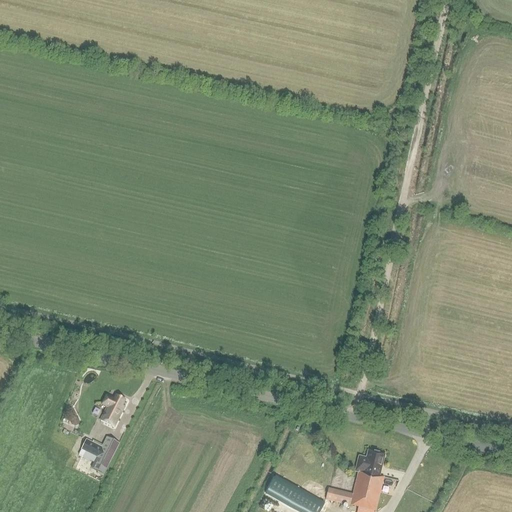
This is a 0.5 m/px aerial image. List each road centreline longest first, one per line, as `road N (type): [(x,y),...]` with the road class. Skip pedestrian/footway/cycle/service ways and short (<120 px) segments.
road 1 (tertiary): [(511,453),(0,334)]
road 2 (track): [(359,394),(440,0)]
